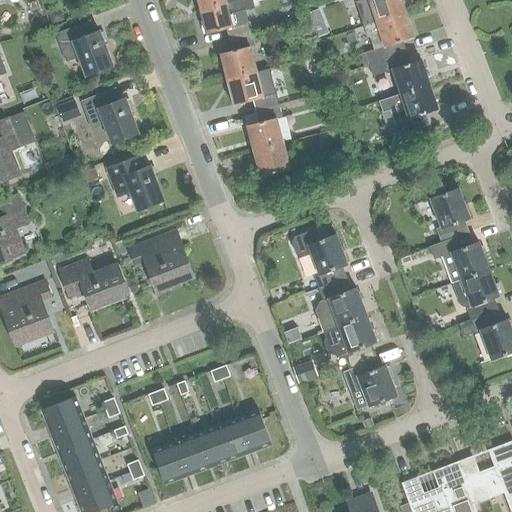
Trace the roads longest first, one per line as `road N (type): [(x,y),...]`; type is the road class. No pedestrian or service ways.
road 1 (residential): [(1,396),(254,300)]
road 2 (residential): [(230,235),(141,0)]
road 3 (residential): [(315,460),(254,300)]
road 4 (residential): [(177,511),(315,460)]
road 5 (residential): [(502,133),(451,0)]
road 6 (residential): [(315,460),(437,414)]
road 7 (residential): [(352,189),(230,235)]
road 8 (residential): [(474,143),(352,189)]
road 9 (residential): [(47,511),(1,396)]
